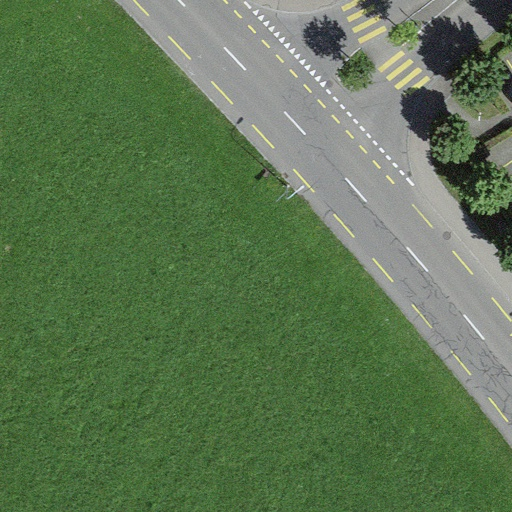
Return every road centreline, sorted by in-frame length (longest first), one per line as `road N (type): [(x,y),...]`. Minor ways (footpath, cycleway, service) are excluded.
road 1 (primary): [(290,115),(511,374)]
road 2 (residential): [(457,0),(290,115)]
road 3 (primary): [(178,0),(290,115)]
